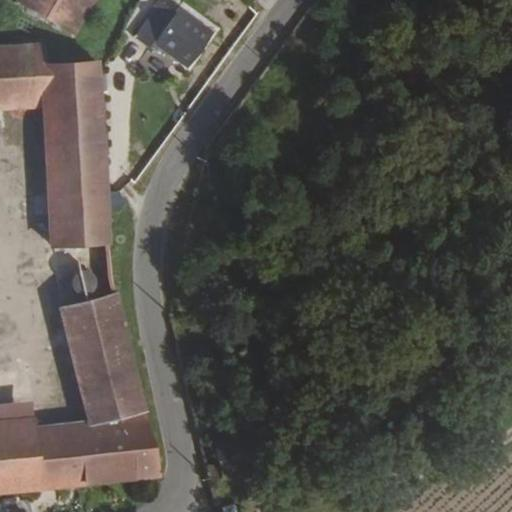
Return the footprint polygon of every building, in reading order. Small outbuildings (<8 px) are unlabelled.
[(106,0),(25,0),(23,3),(75,42),(106,0)] [(156,6),(134,45),(154,56),(157,50),(194,70),(215,32),(178,12),(176,17),(156,6)] [(97,70),(95,70),(45,74),(43,49),(0,52),(0,112),(12,112),(12,130),(46,128),(54,250),(62,249),(105,245),(98,82),(97,70)] [(56,312),(90,424),(111,418),(142,409),(113,297),(74,308),(56,312)] [(94,439),(36,442),(40,487),(159,475),(142,409),(111,418),(90,424),(94,439)] [(0,491),(40,487),(36,442),(34,423),(0,426),(0,491)] [(210,459),(197,461),(202,474),(253,464),(245,427),(221,432),(224,440),(207,444),(210,459)]
